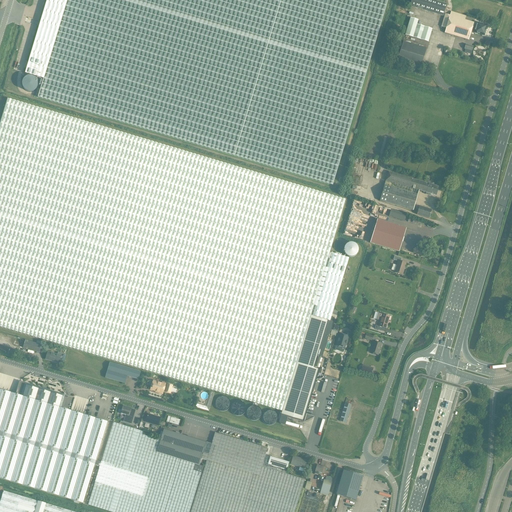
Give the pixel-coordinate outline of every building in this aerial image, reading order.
[(46,0),(25,73),(43,79),(38,97),(332,185),(388,0),(46,0)] [(447,5),(430,0),(411,0),(409,6),(443,16),(447,5)] [(445,14),(441,27),(446,29),(445,33),(469,40),(471,32),(484,36),(486,31),(488,30),(488,28),(487,27),(487,26),(477,23),(476,26),(473,26),(474,23),(465,20),(466,16),(451,12),(450,16),(445,14)] [(428,42),(432,29),(417,25),(418,20),(410,18),(405,35),(428,42)] [(421,67),(426,49),(403,42),(398,60),(421,67)] [(465,49),(465,52),(472,54),(474,47),(466,44),(465,49)] [(7,99),(0,123),(0,326),(91,354),(282,411),(329,253),(334,238),(345,200),(339,198),(144,140),(7,99)] [(388,172),(386,180),(419,190),(426,192),(426,194),(431,196),(431,194),(436,195),(439,187),(388,172)] [(419,190),(386,180),(380,201),(413,211),(419,190)] [(429,219),(432,210),(419,207),(417,215),(429,219)] [(404,221),(406,214),(391,210),(389,216),(404,221)] [(406,228),(377,220),(370,243),(399,252),(406,228)] [(282,411),(279,421),(281,425),(284,426),(287,417),(304,422),(316,379),(317,380),(324,375),(329,359),(322,357),(330,330),(332,331),(334,323),(332,319),(331,318),(333,311),(348,259),(329,253),(282,411)] [(402,275),(405,264),(400,262),(401,259),(394,257),(393,261),(398,262),(395,273),(402,275)] [(390,316),(382,314),(378,313),(376,320),(380,321),(378,326),(375,325),(374,329),(381,331),(382,327),(386,328),(390,316)] [(345,349),(348,337),(350,338),(351,333),(345,331),(344,336),(337,334),(336,337),(339,338),(336,346),(345,349)] [(39,353),(42,346),(25,341),(22,348),(39,353)] [(377,355),(381,344),(373,342),(370,353),(377,355)] [(47,352),(45,360),(58,364),(61,357),(47,352)] [(125,384),(127,377),(139,380),(141,372),(110,363),(105,378),(125,384)] [(19,381),(15,394),(71,411),(75,398),(19,381)] [(165,388),(165,386),(153,382),(151,390),(163,394),(164,391),(165,391),(165,392),(170,394),(172,386),(168,385),(166,388),(165,388)] [(0,389),(0,478),(83,504),(108,422),(71,411),(15,394),(0,389)] [(346,423),(351,406),(345,404),(340,421),(346,423)] [(123,406),(121,414),(126,415),(124,421),(132,423),(135,410),(131,409),(131,408),(123,406)] [(158,426),(160,418),(148,414),(146,422),(158,426)] [(88,505),(110,511),(189,511),(203,467),(199,466),(157,453),(162,437),(158,436),(157,439),(142,435),(143,432),(113,423),(88,505)] [(157,453),(199,466),(202,459),(207,443),(164,430),(162,437),(157,453)] [(206,461),(190,511),(294,511),(305,480),(286,474),(287,471),(267,465),(270,457),(265,455),(267,449),(215,433),(212,444),(207,443),(202,459),(206,461)] [(304,469),(306,460),(293,456),(290,465),(304,469)] [(270,457),(267,465),(287,471),(289,462),(270,457)] [(326,468),(317,465),(314,474),(317,475),(318,472),(324,474),(326,468)] [(343,471),(335,495),(355,500),(362,476),(343,471)] [(322,486),(320,493),(328,495),(330,488),(332,479),(333,478),(326,476),(325,480),(324,480),(322,486)] [(0,501),(0,511),(73,511),(3,491),(0,501)]
